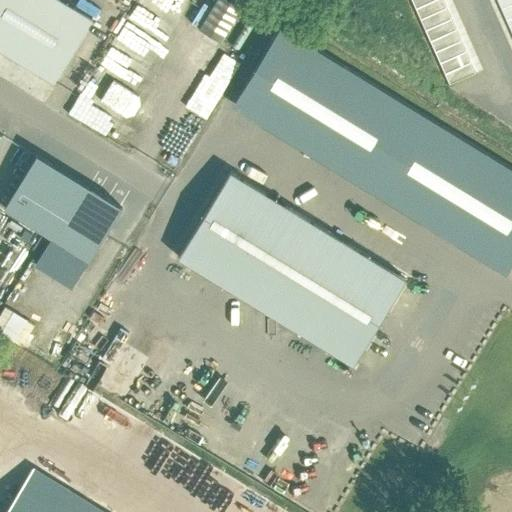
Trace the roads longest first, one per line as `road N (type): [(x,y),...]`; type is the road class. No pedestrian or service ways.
road 1 (unknown): [(172,202),(227,142),(256,149),(486,291)]
road 2 (unknown): [(400,430),(486,291),(511,308)]
